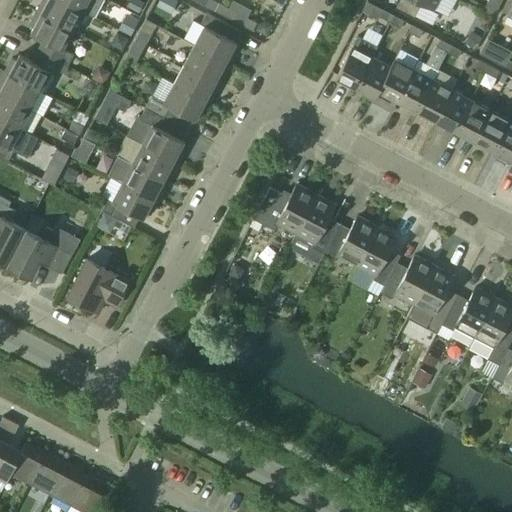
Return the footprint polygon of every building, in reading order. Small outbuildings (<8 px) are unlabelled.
[(72,30),(82,10),(62,0),(42,0),(36,11),(72,30)] [(62,0),(82,10),(93,16),(101,0),(62,0)] [(139,12),(145,1),(143,0),(129,0),(127,6),(139,12)] [(159,0),(157,4),(170,11),(176,0),(159,0)] [(398,0),(394,8),(414,18),(421,4),(433,10),(434,8),(447,16),(455,0),(398,0)] [(493,16),(501,0),(488,0),(483,10),(493,16)] [(219,3),(215,10),(224,15),(228,7),(219,3)] [(389,22),(393,15),(373,5),(368,15),(377,20),(378,17),(389,22)] [(237,12),(228,7),(224,15),(233,20),(237,12)] [(62,49),(72,30),(36,11),(29,25),(33,27),(30,33),(42,39),(36,49),(60,62),(67,66),(73,54),(62,49)] [(139,18),(126,11),(118,26),(131,34),(139,18)] [(220,20),(206,12),(200,24),(204,25),(194,45),(229,63),(237,49),(232,47),(235,41),(214,30),(220,20)] [(481,23),(485,25),(489,23),(490,18),(488,14),(484,13),(480,15),(479,19),(481,23)] [(403,20),(393,15),(389,22),(400,28),(403,20)] [(247,17),(243,25),(252,30),(256,22),(247,17)] [(146,44),(156,25),(145,19),(135,38),(146,44)] [(259,23),(255,30),(267,36),(273,24),(266,21),(259,23)] [(423,31),(412,25),(408,32),(419,38),(423,31)] [(464,41),(473,48),(480,38),(471,31),(464,41)] [(122,50),(128,38),(117,32),(110,44),(122,50)] [(335,77),(355,87),(371,56),(376,45),(357,35),(335,77)] [(136,63),(146,44),(135,38),(125,57),(136,63)] [(494,61),(502,46),(488,39),(480,54),(494,61)] [(450,45),(440,40),(436,47),(447,52),(450,45)] [(222,77),(229,63),(194,45),(184,64),(215,80),(218,75),(222,77)] [(461,51),(450,45),(447,52),(457,58),(461,51)] [(494,61),(504,67),(508,60),(511,51),(502,46),(494,61)] [(12,57),(5,71),(40,90),(50,71),(54,73),(60,62),(36,49),(31,60),(19,54),(16,60),(12,57)] [(371,56),(355,87),(375,97),(378,90),(390,67),(390,66),(371,56)] [(397,100),(413,69),(394,59),(390,66),(390,67),(378,90),(375,97),(393,107),(397,100)] [(418,60),(413,69),(397,100),(416,110),(437,71),(437,70),(418,60)] [(489,65),(478,60),(474,67),(484,72),(489,65)] [(215,80),(184,64),(174,83),(209,102),(217,88),(212,85),(215,80)] [(499,71),(489,65),(484,72),(495,78),(499,71)] [(95,71),(91,78),(104,85),(111,73),(103,69),(95,71)] [(0,90),(0,93),(30,109),(40,90),(5,71),(0,80),(0,86),(2,87),(0,90)] [(416,110),(435,120),(451,89),(456,81),(437,71),(416,110)] [(503,83),(508,76),(503,73),(499,81),(503,83)] [(202,115),(209,102),(174,83),(161,76),(145,107),(174,122),(180,111),(195,119),(198,113),(202,115)] [(123,109),(129,98),(109,88),(94,118),(106,124),(116,105),(123,109)] [(471,99),(451,89),(435,120),(454,130),(471,99)] [(0,117),(20,128),(30,109),(0,93),(0,117)] [(454,130),(473,140),(490,109),(471,99),(454,130)] [(139,119),(136,118),(127,136),(142,144),(177,162),(185,148),(180,146),(184,140),(169,133),(174,122),(145,107),(139,119)] [(473,140),(493,150),(509,119),(490,109),(473,140)] [(36,137),(20,128),(0,117),(0,156),(8,160),(14,149),(26,156),(36,137)] [(493,150),(511,160),(511,120),(509,119),(493,150)] [(73,120),(69,129),(78,134),(83,125),(73,120)] [(78,134),(69,129),(66,128),(61,137),(74,143),(78,134)] [(88,128),(83,137),(93,142),(98,133),(88,128)] [(93,142),(83,137),(79,146),(88,151),(93,142)] [(170,176),(177,162),(142,144),(132,163),(163,179),(166,174),(170,176)] [(64,166),(69,155),(57,149),(52,159),(64,166)] [(109,175),(122,182),(157,200),(165,187),(160,184),(163,179),(132,163),(119,156),(109,175)] [(76,170),(68,167),(63,177),(70,181),(76,170)] [(150,214),(157,200),(122,182),(112,201),(108,199),(102,210),(111,214),(116,204),(143,218),(146,212),(150,214)] [(275,226),(277,223),(295,233),(316,193),(296,183),(291,194),(271,184),(254,216),(275,226)] [(312,247),(323,253),(336,228),(326,222),(335,204),(316,193),(295,233),(315,243),(312,247)] [(102,210),(108,199),(102,196),(96,207),(102,210)] [(2,262),(7,264),(25,229),(10,221),(15,210),(0,201),(0,265),(2,262)] [(113,226),(117,219),(103,211),(96,225),(104,229),(113,226)] [(347,234),(336,228),(323,253),(335,259),(338,255),(356,264),(377,225),(357,215),(347,234)] [(396,236),(377,225),(356,264),(375,274),(373,279),(385,285),(394,267),(397,260),(386,254),(396,236)] [(40,237),(25,229),(7,264),(8,265),(6,268),(15,273),(17,269),(30,276),(39,261),(62,273),(80,239),(56,226),(53,230),(46,226),(40,237)] [(405,273),(394,267),(385,285),(381,291),(392,298),(395,294),(414,304),(434,265),(415,254),(405,273)] [(86,258),(67,296),(93,309),(100,297),(116,305),(129,281),(86,258)] [(238,277),(241,271),(239,265),(233,262),(227,272),(238,277)] [(430,318),(442,324),(455,299),(444,294),(454,275),(434,265),(414,304),(433,314),(430,318)] [(469,345),(495,297),(475,286),(466,305),(455,299),(442,324),(453,330),(451,335),(469,345)] [(503,356),(505,353),(511,338),(511,329),(505,326),(511,312),(511,305),(495,297),(469,345),(468,347),(498,363),(502,356),(503,356)] [(511,356),(505,353),(503,356),(502,356),(498,363),(491,377),(503,383),(505,379),(511,382),(511,356)] [(432,375),(419,368),(411,382),(424,389),(432,375)] [(462,399),(476,406),(483,394),(469,387),(462,399)] [(11,420),(2,415),(0,420),(0,430),(4,432),(11,420)] [(11,420),(4,432),(12,437),(19,424),(11,420)] [(0,440),(0,489),(1,490),(6,480),(11,471),(10,470),(21,450),(20,450),(1,439),(0,440)] [(25,441),(20,450),(21,450),(10,470),(11,471),(31,482),(46,452),(25,441)] [(46,452),(31,482),(52,493),(66,463),(46,452)] [(86,474),(66,463),(52,493),(71,503),(86,474)] [(93,511),(108,485),(86,474),(71,503),(89,511),(93,511)]
